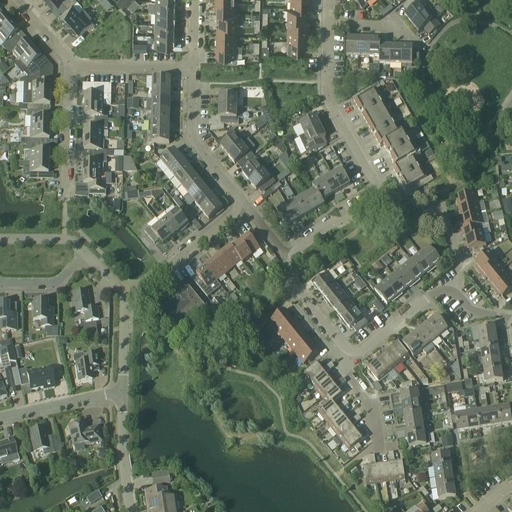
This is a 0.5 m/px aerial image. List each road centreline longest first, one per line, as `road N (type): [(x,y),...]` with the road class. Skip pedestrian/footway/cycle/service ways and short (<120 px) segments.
road 1 (residential): [(289,260),(329,225),(375,202),(377,191),(327,100),(326,26)]
road 2 (residential): [(245,208),(191,137),(192,71)]
road 3 (residential): [(125,299),(245,208)]
road 4 (residential): [(65,197),(71,67)]
road 5 (residential): [(348,351),(362,350),(435,292),(452,294)]
road 6 (residential): [(0,421),(121,394)]
road 7 (residential): [(71,67),(192,71)]
